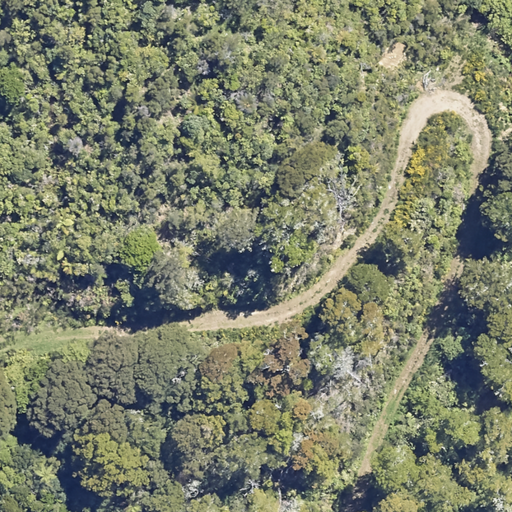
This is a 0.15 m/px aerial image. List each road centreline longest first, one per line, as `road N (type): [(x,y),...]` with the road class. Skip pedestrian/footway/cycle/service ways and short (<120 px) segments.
road 1 (track): [(0,334),(294,335),(453,44),(511,104)]
road 2 (track): [(511,163),(420,294),(207,511)]
